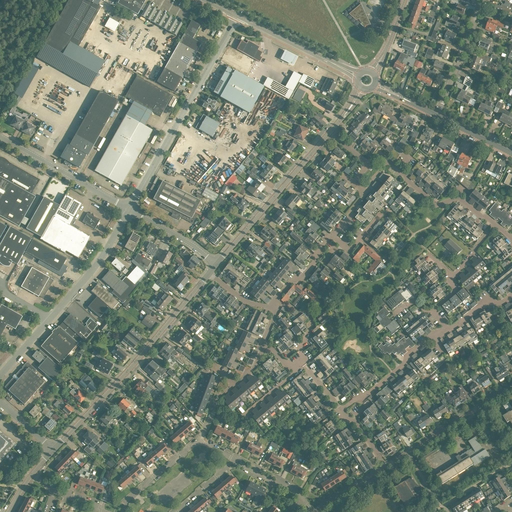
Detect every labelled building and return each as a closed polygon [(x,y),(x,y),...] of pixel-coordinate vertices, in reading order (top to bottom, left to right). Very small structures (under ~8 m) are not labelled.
[(79,47),(101,7),(98,5),(100,0),(68,0),(44,45),(63,56),(71,43),(79,47)] [(119,0),(117,3),(138,15),(140,10),(144,3),(145,0),(119,0)] [(182,25),(144,3),(140,10),(143,12),(141,16),(176,36),(182,25)] [(511,11),(511,7),(509,7),(504,5),(502,4),(501,7),(495,5),(495,6),(494,6),(494,7),(493,7),(493,8),(493,9),(493,10),(493,11),(498,13),(497,15),(496,14),(496,16),(500,18),(503,12),(509,14),(510,11),(511,11)] [(415,5),(413,11),(420,14),(422,8),(415,5)] [(456,11),(464,14),(464,13),(465,14),(466,11),(465,11),(466,8),(458,5),(456,5),(455,7),(457,8),(456,11)] [(363,8),(354,16),(357,20),(359,19),(361,24),(360,24),(364,28),(365,28),(364,27),(370,24),(370,25),(371,25),(362,6),(363,8)] [(413,11),(411,17),(418,20),(420,20),(424,22),(425,20),(421,18),(422,17),(419,16),(420,14),(413,11)] [(118,23),(121,18),(114,14),(112,17),(110,16),(109,18),(118,23)] [(447,21),(445,25),(450,28),(452,24),(459,27),(459,26),(460,26),(461,23),(460,23),(461,22),(460,21),(461,19),(452,16),(451,19),(449,22),(447,21)] [(411,17),(409,23),(411,24),(410,28),(414,29),(415,25),(416,26),(418,20),(411,17)] [(490,19),(488,23),(499,28),(500,28),(502,29),(504,24),(496,20),(495,21),(490,19)] [(157,82),(174,92),(201,44),(193,39),(200,26),(191,21),(157,82)] [(437,23),(437,22),(434,30),(437,32),(439,27),(441,28),(442,25),(440,24),(437,23)] [(499,28),(488,23),(486,29),(493,33),(494,30),(496,31),(496,30),(499,31),(500,28),(499,28)] [(367,30),(372,34),(375,37),(376,37),(375,33),(372,26),(371,27),(367,30)] [(445,28),(443,34),(455,39),(456,35),(448,31),(448,30),(445,28)] [(443,34),(440,41),(443,42),(443,40),(453,44),(453,42),(453,43),(455,39),(443,34)] [(482,38),(480,42),(485,44),(493,48),(495,44),(491,43),(491,42),(482,38)] [(402,49),(410,52),(408,55),(416,58),(417,54),(414,53),(417,45),(404,40),(402,46),(403,46),(402,49)] [(236,49),(259,62),(262,58),(260,57),(262,53),(258,50),(259,47),(248,41),(246,44),(241,41),(236,49)] [(485,44),(480,42),(479,47),(488,50),(488,49),(494,52),(495,49),(495,48),(493,48),(485,44)] [(440,47),(439,50),(449,54),(451,48),(442,45),(439,44),(438,46),(440,47)] [(297,57),(284,50),(280,59),(293,66),(297,57)] [(427,51),(426,54),(433,57),(434,54),(438,56),(446,59),(449,54),(439,50),(438,53),(432,51),(431,53),(427,51)] [(394,67),(398,70),(405,58),(407,59),(408,56),(401,53),(400,56),(397,61),(394,67)] [(475,56),(472,62),(481,66),(483,60),(490,63),(491,59),(481,54),(479,58),(475,56)] [(405,73),(407,70),(405,69),(406,66),(406,65),(408,62),(410,63),(409,66),(413,68),(416,60),(408,56),(407,59),(405,58),(398,70),(405,73)] [(434,63),(433,66),(442,70),(444,64),(436,61),(432,60),(431,62),(434,63)] [(481,66),(472,62),(470,68),(479,72),(480,68),(484,70),(485,67),(481,66)] [(278,72),(284,75),(288,66),(283,63),(278,72)] [(234,71),(227,68),(220,80),(227,84),(234,71)] [(151,75),(158,78),(160,72),(154,69),(151,75)] [(422,69),(417,79),(421,82),(424,75),(427,71),(422,69)] [(424,75),(421,82),(426,84),(430,75),(433,72),(435,73),(436,70),(434,69),(432,72),(430,70),(426,77),(424,75)] [(430,75),(426,84),(430,86),(433,80),(436,74),(440,75),(441,73),(436,70),(435,73),(433,72),(430,75)] [(227,84),(220,96),(220,97),(249,113),(264,87),(235,71),(234,71),(227,84)] [(303,74),(302,76),(298,83),(310,89),(315,80),(303,74)] [(264,84),(263,86),(289,100),(298,83),(302,76),(300,75),(292,91),(286,88),(284,89),(281,94),(264,84)] [(125,97),(134,102),(152,112),(160,117),(172,96),(137,76),(125,97)] [(326,93),(327,94),(327,93),(331,95),(337,83),(334,81),(333,80),(333,81),(330,79),(327,78),(320,90),(324,91),(324,92),(327,93),(326,93)] [(457,99),(463,102),(468,92),(467,92),(469,89),(470,87),(473,81),(472,81),(466,78),(464,84),(467,86),(465,91),(462,90),(457,99)] [(213,92),(220,96),(227,84),(220,80),(213,92)] [(463,102),(468,105),(471,99),(473,100),(475,96),(471,94),(471,93),(471,92),(471,91),(470,91),(470,90),(469,90),(469,89),(467,92),(468,92),(463,102)] [(65,163),(68,165),(69,163),(79,168),(86,155),(88,156),(118,102),(100,91),(69,145),(68,144),(60,157),(66,161),(65,163)] [(7,110),(13,113),(21,98),(16,95),(7,110)] [(205,97),(200,106),(206,109),(208,106),(214,109),(214,108),(216,109),(219,104),(212,99),(211,100),(205,97)] [(321,106),(331,112),(334,106),(325,100),(321,106)] [(478,110),(484,113),(490,102),(489,102),(486,101),(484,105),(481,104),(478,110)] [(152,112),(134,102),(95,171),(121,186),(152,131),(144,126),(152,112)] [(490,102),(484,113),(489,115),(490,116),(492,112),(491,112),(494,106),(491,105),(492,103),(489,102),(490,102)] [(377,112),(384,115),(388,106),(385,105),(384,106),(381,104),(377,112)] [(390,119),(394,111),(391,109),(391,108),(388,106),(384,115),(388,117),(388,118),(390,119)] [(499,109),(497,113),(502,116),(500,121),(505,123),(508,117),(510,113),(510,112),(502,108),(500,107),(499,108),(500,108),(499,109)] [(361,115),(359,117),(366,123),(371,118),(365,112),(362,116),(361,115)] [(203,132),(202,133),(204,135),(205,133),(212,137),(219,124),(203,115),(195,128),(203,132)] [(398,122),(405,125),(409,117),(406,115),(405,117),(402,115),(398,122)] [(23,129),(27,122),(29,119),(26,118),(24,120),(16,116),(13,120),(12,120),(10,123),(11,124),(11,125),(19,130),(20,128),(23,129)] [(309,124),(313,127),(315,124),(321,129),(325,124),(320,119),(318,117),(316,118),(314,121),(312,120),(309,124)] [(358,121),(355,124),(361,129),(366,123),(359,117),(356,120),(358,121)] [(412,127),(415,122),(411,120),(412,118),(409,117),(405,125),(409,127),(408,129),(412,131),(414,127),(412,127)] [(22,131),(30,136),(30,135),(32,135),(34,132),(32,131),(34,128),(32,127),(33,125),(27,122),(23,129),(22,131)] [(361,129),(355,124),(354,123),(352,125),(353,126),(350,129),(353,132),(351,134),(357,139),(359,136),(356,134),(361,129)] [(298,128),(296,131),(305,136),(306,135),(307,135),(308,134),(308,133),(307,131),(308,130),(299,126),(296,125),(295,127),(298,128)] [(423,141),(424,140),(430,129),(425,127),(423,131),(422,131),(422,133),(422,134),(419,139),(423,141)] [(430,129),(424,140),(428,142),(430,138),(431,138),(432,136),(432,135),(434,131),(430,129)] [(305,136),(296,131),(295,135),(289,132),(288,134),(294,137),(303,141),(303,140),(304,140),(305,139),(305,138),(305,137),(305,136)] [(412,137),(410,142),(413,144),(416,139),(419,133),(415,131),(412,137)] [(366,133),(358,142),(361,144),(360,145),(363,148),(362,149),(365,151),(367,148),(371,144),(373,141),(368,138),(367,139),(366,138),(368,135),(366,133)] [(380,144),(378,146),(379,147),(381,149),(382,147),(385,150),(386,149),(390,153),(394,149),(393,149),(394,149),(389,145),(390,144),(390,143),(391,142),(391,141),(387,138),(385,140),(384,139),(380,144)] [(436,143),(433,150),(436,151),(439,146),(444,149),(449,141),(443,138),(439,145),(436,143)] [(286,139),(281,147),(290,153),(293,148),(295,149),(297,146),(286,139)] [(371,144),(367,148),(373,153),(379,147),(378,146),(380,144),(375,139),(373,141),(371,144)] [(449,141),(444,149),(450,152),(447,157),(453,160),(457,154),(451,151),(454,144),(449,141)] [(422,151),(427,155),(431,148),(425,145),(422,151)] [(333,153),(331,155),(333,157),(337,160),(339,161),(341,158),(344,158),(346,155),(338,149),(339,149),(337,147),(335,149),(335,150),(333,153)] [(273,161),(280,166),(284,161),(285,162),(288,160),(279,153),(273,161)] [(457,163),(462,166),(467,155),(465,154),(464,154),(462,153),(457,163)] [(263,156),(261,154),(258,158),(260,159),(264,163),(265,162),(267,160),(263,156)] [(324,158),(323,160),(332,167),(334,165),(334,163),(336,161),(338,162),(339,161),(337,160),(333,157),(331,155),(329,157),(327,156),(324,159),(324,158)] [(467,155),(462,166),(467,168),(472,158),(470,157),(469,156),(467,155)] [(0,215),(19,226),(35,197),(31,194),(39,180),(0,157),(0,215)] [(197,173),(204,177),(211,163),(204,159),(197,173)] [(322,162),(319,165),(321,167),(320,169),(325,174),(328,170),(330,170),(332,167),(323,160),(321,162),(322,162)] [(419,162),(409,174),(411,175),(414,172),(416,174),(423,166),(421,164),(423,162),(421,160),(419,162)] [(352,170),(358,163),(355,161),(349,168),(352,170)] [(485,165),(482,171),(485,173),(485,172),(491,175),(492,172),(496,165),(490,162),(488,166),(485,165)] [(263,169),(265,170),(272,176),(276,171),(267,163),(263,169)] [(496,165),(492,172),(496,174),(494,177),(496,178),(496,179),(499,180),(503,174),(500,172),(502,168),(496,165)] [(418,176),(416,179),(417,180),(427,169),(423,166),(416,174),(418,176)] [(447,172),(456,179),(458,174),(459,172),(460,170),(458,170),(451,166),(449,168),(447,172)] [(427,169),(417,180),(420,182),(422,179),(424,181),(431,172),(427,169)] [(221,190),(229,173),(223,170),(215,188),(221,190)] [(258,174),(267,181),(272,176),(265,170),(262,173),(260,171),(258,174)] [(311,175),(318,181),(323,176),(315,170),(311,175)] [(254,181),(251,185),(260,193),(264,187),(255,180),(257,177),(252,172),(248,177),(254,181)] [(427,183),(424,186),(426,187),(435,176),(431,172),(424,181),(427,183)] [(456,179),(461,184),(465,178),(458,174),(456,179)] [(386,177),(384,179),(394,187),(396,188),(400,183),(398,181),(397,182),(390,176),(388,179),(386,177)] [(426,187),(424,189),(426,191),(427,189),(428,189),(430,186),(433,188),(439,179),(435,176),(426,187)] [(472,182),(465,178),(461,184),(467,189),(472,182)] [(384,179),(383,181),(385,183),(383,185),(390,191),(394,187),(384,179)] [(435,190),(432,193),(434,194),(444,183),(439,179),(433,188),(435,190)] [(172,213),(171,216),(179,220),(180,217),(193,224),(197,214),(195,213),(201,201),(162,181),(153,199),(161,203),(159,206),(172,213)] [(303,184),(303,185),(316,197),(318,194),(316,193),(318,190),(314,187),(313,188),(310,186),(312,184),(308,181),(307,183),(305,182),(304,182),(303,184)] [(329,190),(333,193),(343,182),(341,181),(338,184),(336,182),(329,190)] [(333,193),(337,197),(344,189),(342,187),(345,184),(343,182),(333,193)] [(444,183),(434,194),(436,196),(439,193),(441,195),(443,193),(446,195),(450,190),(447,188),(448,187),(444,183)] [(260,193),(251,185),(247,189),(242,185),(237,192),(243,195),(247,190),(256,198),(260,193)] [(301,189),(300,191),(303,194),(305,192),(307,194),(307,193),(316,201),(318,199),(316,197),(303,185),(302,185),(301,185),(300,186),(300,187),(300,188),(301,189)] [(379,185),(377,187),(387,195),(389,197),(392,193),(390,191),(383,185),(381,187),(379,185)] [(377,187),(376,189),(378,191),(376,194),(383,199),(387,195),(377,187)] [(337,197),(342,200),(351,189),(349,188),(347,191),(344,189),(337,197)] [(351,189),(342,200),(346,204),(348,206),(352,202),(350,200),(353,196),(350,194),(353,191),(351,189)] [(469,202),(471,204),(479,194),(475,190),(470,197),(472,199),(469,202)] [(401,202),(409,193),(406,191),(405,193),(403,192),(400,195),(398,197),(395,201),(399,205),(401,202)] [(248,205),(248,204),(249,203),(245,199),(244,201),(242,199),(242,200),(238,196),(237,196),(234,193),(232,196),(235,199),(237,201),(245,208),(248,205)] [(401,202),(405,206),(411,199),(409,197),(411,195),(409,193),(401,202)] [(293,194),(289,199),(295,205),(300,200),(303,203),(305,200),(299,195),(297,198),(293,194)] [(370,194),(365,199),(368,202),(366,205),(373,211),(376,208),(379,210),(383,205),(380,203),(381,202),(373,195),(373,196),(370,194)] [(475,202),(477,203),(483,197),(479,194),(471,204),(472,205),(475,202)] [(41,237),(40,239),(65,253),(66,251),(78,258),(90,237),(78,230),(70,225),(74,218),(76,215),(82,204),(66,195),(59,206),(41,237)] [(235,199),(232,196),(229,199),(232,202),(236,206),(242,212),(245,208),(237,201),(235,199)] [(41,237),(59,206),(44,197),(26,229),(41,237)] [(476,209),(478,210),(487,200),(483,197),(477,203),(479,205),(476,209)] [(216,202),(224,206),(226,202),(218,198),(216,202)] [(411,199),(405,206),(409,209),(417,200),(415,198),(413,200),(411,199)] [(287,210),(288,211),(292,215),(295,212),(291,209),(295,205),(289,199),(284,204),(289,208),(287,210)] [(487,200),(478,210),(480,212),(483,208),(485,210),(491,203),(487,200)] [(496,203),(489,211),(491,213),(489,215),(493,218),(499,210),(497,208),(499,206),(496,203)] [(457,204),(448,215),(452,219),(458,211),(456,209),(459,206),(457,204)] [(358,213),(355,218),(360,222),(361,221),(363,223),(366,220),(369,222),(374,217),(371,214),(373,211),(366,205),(363,208),(360,206),(356,211),(358,213)] [(330,210),(328,212),(339,221),(341,219),(339,217),(342,214),(334,208),(332,211),(330,210)] [(499,210),(493,218),(496,220),(498,218),(500,220),(507,212),(506,212),(508,210),(505,208),(504,210),(504,209),(501,212),(499,210)] [(280,209),(276,214),(283,220),(287,215),(291,219),(294,216),(292,215),(288,211),(286,214),(280,209)] [(458,211),(452,219),(456,222),(465,211),(463,209),(461,213),(458,211)] [(507,212),(500,220),(503,222),(501,224),(504,227),(506,225),(510,219),(508,217),(510,215),(509,214),(510,212),(509,210),(507,212)] [(465,211),(456,222),(460,226),(467,218),(465,216),(467,213),(465,211)] [(327,216),(325,219),(332,225),(335,222),(336,224),(339,221),(328,212),(326,215),(327,216)] [(82,222),(95,229),(100,220),(93,216),(92,214),(91,215),(87,213),(82,222)] [(283,220),(276,214),(271,219),(277,224),(275,226),(276,226),(278,228),(282,231),(283,229),(279,225),(283,220)] [(199,225),(204,229),(212,219),(207,216),(199,225)] [(467,218),(460,226),(463,228),(461,229),(463,231),(464,229),(474,218),(472,216),(469,220),(467,218)] [(219,226),(216,229),(222,234),(226,229),(229,231),(234,226),(227,220),(226,221),(224,218),(222,220),(223,220),(218,225),(219,226)] [(383,220),(382,222),(385,224),(383,227),(391,233),(395,229),(396,227),(398,228),(400,225),(396,222),(394,225),(385,218),(383,220)] [(474,218),(464,229),(468,233),(475,225),(473,223),(476,220),(474,218)] [(332,225),(325,219),(322,222),(321,221),(319,224),(329,232),(331,230),(330,229),(332,225)] [(305,230),(302,233),(308,237),(304,241),(308,244),(310,246),(313,242),(316,239),(317,240),(320,237),(318,236),(315,233),(319,227),(317,225),(316,225),(314,223),(314,222),(311,220),(307,225),(310,227),(308,230),(306,231),(305,230)] [(475,225),(468,233),(473,236),(482,225),(480,223),(477,227),(475,225)] [(376,225),(374,226),(376,228),(388,238),(390,239),(393,235),(391,233),(383,227),(381,229),(378,226),(376,225)] [(482,225),(473,236),(477,240),(484,232),(481,230),(484,226),(482,225)] [(374,226),(373,228),(375,230),(378,233),(376,235),(384,242),(386,243),(388,242),(388,240),(386,239),(388,238),(376,228),(374,226)] [(32,239),(10,227),(0,244),(0,255),(0,256),(0,261),(1,262),(0,264),(1,265),(2,265),(4,266),(5,267),(6,265),(9,267),(12,262),(17,265),(32,239)] [(271,237),(273,238),(277,242),(279,239),(275,236),(277,234),(271,230),(270,231),(265,227),(264,228),(263,229),(263,230),(271,237)] [(222,234),(216,229),(214,232),(214,231),(209,237),(209,236),(207,238),(210,240),(210,241),(216,246),(221,241),(219,239),(220,237),(222,234)] [(267,242),(271,237),(263,230),(262,231),(261,231),(260,232),(261,233),(260,233),(262,235),(261,237),(267,242)] [(294,232),(291,236),(301,245),(302,243),(303,243),(300,240),(302,238),(294,232)] [(124,248),(134,253),(138,246),(136,245),(141,237),(133,233),(124,248)] [(371,235),(370,237),(381,246),(384,242),(376,235),(374,237),(371,235)] [(491,242),(489,244),(492,247),(494,249),(504,240),(503,238),(501,239),(498,236),(495,239),(491,242)] [(370,237),(368,238),(371,241),(369,243),(377,250),(381,246),(370,237)] [(37,263),(62,277),(64,273),(65,273),(66,273),(66,272),(66,271),(66,270),(68,267),(63,264),(66,258),(33,239),(25,252),(24,255),(32,260),(34,257),(39,260),(37,263)] [(444,246),(456,256),(461,250),(450,240),(444,246)] [(504,240),(494,249),(499,254),(500,253),(508,247),(505,244),(507,243),(504,240)] [(157,250),(155,249),(157,246),(150,242),(144,253),(147,255),(148,253),(153,256),(157,250)] [(264,244),(272,251),(274,248),(270,245),(266,242),(264,244)] [(262,250),(258,247),(257,248),(252,243),(249,246),(262,257),(265,254),(261,251),(262,250)] [(295,249),(293,252),(298,256),(293,261),(296,264),(299,266),(304,261),(306,258),(308,259),(310,256),(309,255),(305,252),(309,248),(305,245),(305,244),(303,243),(302,243),(301,245),(298,249),(297,250),(295,249)] [(265,251),(272,256),(274,253),(268,248),(265,245),(262,248),(265,251)] [(354,257),(352,259),(355,261),(358,263),(360,260),(358,258),(364,251),(370,256),(373,251),(367,246),(366,247),(364,245),(361,248),(360,248),(353,256),(354,257)] [(180,250),(182,252),(184,254),(187,256),(197,265),(200,262),(193,256),(192,256),(189,254),(184,250),(186,248),(183,246),(180,250)] [(255,258),(256,257),(259,259),(259,260),(262,263),(258,268),(260,270),(267,262),(262,257),(249,246),(246,250),(248,252),(247,253),(249,255),(248,255),(251,258),(253,256),(255,258)] [(508,247),(500,253),(503,256),(501,258),(503,260),(511,253),(511,249),(510,250),(508,247)] [(159,260),(166,265),(166,264),(167,261),(168,261),(172,254),(165,251),(161,257),(159,260)] [(375,261),(367,271),(370,273),(370,276),(373,276),(376,275),(375,274),(377,271),(378,272),(384,265),(381,262),(380,262),(381,260),(379,258),(380,257),(373,251),(370,256),(375,261)] [(184,254),(182,252),(180,254),(182,256),(185,259),(188,262),(190,265),(189,266),(192,269),(194,268),(197,265),(187,256),(184,254)] [(330,261),(327,265),(328,267),(329,267),(332,270),(336,266),(341,270),(343,268),(342,266),(343,264),(349,258),(346,255),(343,253),(339,258),(335,255),(333,254),(331,257),(333,258),(331,260),(330,261)] [(420,256),(411,264),(412,264),(413,263),(415,266),(414,267),(416,269),(426,261),(424,258),(423,259),(420,256)] [(142,267),(149,271),(153,265),(150,263),(151,262),(143,257),(139,264),(142,267)] [(178,263),(181,265),(183,262),(177,257),(174,260),(178,263)] [(475,257),(473,258),(482,268),(486,265),(480,258),(478,260),(475,257)] [(285,258),(282,262),(294,271),(295,270),(292,267),(293,265),(285,258)] [(472,265),(475,269),(475,268),(478,272),(482,268),(473,258),(471,260),(474,263),(472,265)] [(111,264),(122,273),(126,268),(116,259),(113,261),(111,263),(112,263),(111,264)] [(426,261),(416,269),(418,272),(419,271),(422,274),(429,267),(427,264),(428,263),(426,261)] [(282,262),(279,266),(287,272),(289,270),(292,273),(294,271),(282,262)] [(190,273),(181,265),(178,263),(177,265),(179,267),(177,270),(179,272),(177,274),(180,277),(178,280),(184,285),(189,280),(190,278),(188,276),(190,273)] [(224,278),(234,265),(233,266),(229,263),(222,272),(223,272),(225,273),(222,277),(224,278)] [(230,279),(237,269),(238,268),(236,267),(235,268),(233,267),(234,265),(224,278),(226,280),(229,276),(231,278),(230,279)] [(279,266),(276,270),(287,279),(289,277),(285,274),(287,272),(279,266)] [(127,278),(134,284),(144,273),(137,267),(127,278)] [(313,274),(308,280),(311,282),(314,284),(319,279),(324,283),(326,285),(328,283),(326,281),(325,279),(326,277),(329,274),(331,272),(329,270),(325,267),(322,271),(317,267),(314,270),(316,271),(313,274)] [(429,267),(422,274),(425,277),(423,278),(425,280),(436,272),(434,269),(432,270),(429,267)] [(470,267),(468,268),(477,278),(481,275),(478,272),(475,268),(475,269),(473,270),(470,267)] [(21,287),(38,297),(39,296),(43,299),(53,281),(49,278),(32,268),(21,287)] [(469,273),(468,275),(473,281),(477,278),(468,268),(467,270),(469,273)] [(233,285),(243,271),(241,273),(237,269),(230,279),(231,278),(233,280),(231,283),(233,285)] [(114,290),(112,293),(123,303),(137,287),(126,277),(122,281),(109,270),(102,279),(114,290)] [(276,270),(273,273),(281,280),(282,278),(286,281),(287,279),(276,270)] [(239,285),(246,276),(242,273),(243,271),(233,285),(235,286),(237,283),(239,284),(239,285)] [(331,272),(329,274),(341,284),(347,277),(344,275),(342,278),(335,272),(334,274),(331,272)] [(425,281),(424,282),(425,284),(429,282),(431,285),(430,286),(439,279),(436,275),(438,274),(436,272),(425,280),(425,281)] [(511,278),(506,272),(502,275),(511,286),(511,285),(511,283),(511,282),(511,280),(511,278)] [(273,273),(270,277),(281,287),(282,285),(279,282),(281,280),(273,273)] [(463,273),(461,274),(469,285),(473,281),(468,275),(466,276),(463,273)] [(469,285),(461,274),(459,276),(462,279),(460,281),(465,288),(469,285)] [(502,275),(498,279),(504,287),(507,285),(509,288),(511,286),(502,275)] [(250,279),(246,276),(239,285),(240,285),(242,286),(239,290),(241,291),(252,278),(251,278),(250,279)] [(270,277),(266,281),(271,285),(274,288),(276,286),(279,289),(281,287),(270,277)] [(263,278),(260,282),(271,291),(273,290),(269,287),(271,285),(266,281),(263,278)] [(498,279),(494,282),(503,293),(505,292),(502,289),(504,287),(498,279)] [(169,289),(166,287),(158,280),(155,284),(166,293),(169,289)] [(184,285),(178,280),(173,285),(180,291),(184,285)] [(260,282),(256,286),(264,292),(266,290),(269,293),(271,291),(260,282)] [(503,293),(494,282),(490,285),(496,294),(498,292),(501,295),(503,293)] [(90,291),(97,297),(88,307),(100,318),(109,307),(112,310),(119,303),(98,284),(95,287),(94,287),(90,291)] [(295,290),(300,295),(304,290),(297,285),(296,286),(294,284),(292,287),(291,287),(284,295),(285,295),(281,300),(284,303),(285,301),(286,302),(289,299),(288,298),(295,290)] [(429,294),(431,297),(442,288),(440,285),(438,287),(436,284),(428,290),(431,293),(429,294)] [(211,297),(214,299),(222,288),(219,286),(218,287),(215,285),(208,294),(209,293),(212,295),(211,297)] [(256,286),(253,289),(265,299),(266,297),(263,294),(264,292),(256,286)] [(221,302),(227,294),(223,291),(224,290),(222,288),(214,299),(216,301),(218,299),(221,301),(219,303),(220,303),(221,302)] [(304,290),(300,295),(292,304),(296,307),(296,306),(298,306),(299,304),(299,303),(306,294),(312,299),(304,308),(305,309),(308,309),(311,307),(313,305),(316,308),(321,302),(317,299),(317,298),(316,297),(316,296),(307,288),(306,289),(306,288),(304,290)] [(442,288),(431,297),(433,299),(435,298),(438,301),(445,295),(443,292),(444,290),(442,288)] [(463,288),(460,292),(466,299),(470,296),(463,288)] [(265,299),(253,289),(250,293),(258,300),(260,298),(263,301),(265,299)] [(402,289),(399,291),(400,294),(405,299),(406,301),(407,302),(413,296),(407,289),(404,291),(402,289)] [(172,299),(165,293),(163,296),(157,291),(154,294),(156,296),(167,305),(172,299)] [(399,291),(392,297),(399,304),(405,299),(400,294),(399,291)] [(460,292),(456,295),(462,302),(466,299),(460,292)] [(223,305),(225,307),(234,297),(231,294),(230,296),(227,294),(221,302),(224,304),(223,305)] [(456,295),(452,298),(459,305),(462,302),(456,295)] [(167,305),(156,296),(154,299),(158,302),(155,305),(162,310),(167,305)] [(232,310),(238,302),(235,300),(236,298),(234,297),(225,307),(228,309),(231,312),(232,310)] [(387,301),(386,302),(392,309),(399,304),(392,297),(387,301)] [(452,298),(449,300),(455,308),(459,305),(452,298)] [(141,305),(151,310),(154,307),(146,300),(144,302),(142,305),(141,305)] [(449,300),(445,304),(452,311),(455,308),(449,300)] [(237,316),(245,305),(242,303),(241,305),(238,302),(232,310),(231,312),(234,314),(237,316)] [(22,316),(1,305),(0,303),(0,336),(7,325),(15,329),(22,316)] [(202,303),(199,307),(215,321),(219,317),(214,313),(211,317),(209,315),(210,313),(210,312),(208,310),(208,309),(202,304),(202,303)] [(445,304),(441,307),(442,308),(444,310),(448,314),(452,311),(445,304)] [(141,310),(149,315),(151,312),(144,306),(141,310)] [(215,321),(199,307),(195,312),(196,312),(196,311),(207,320),(204,323),(210,327),(212,329),(217,323),(215,321)] [(384,307),(377,313),(382,320),(387,316),(390,313),(384,307)] [(506,308),(503,309),(511,322),(511,321),(511,313),(510,310),(508,312),(506,308)] [(254,310),(252,315),(261,319),(262,317),(266,318),(267,316),(252,309),(254,310)] [(484,310),(481,311),(489,323),(491,321),(490,320),(494,318),(496,321),(499,319),(495,313),(492,315),(489,309),(485,311),(484,310)] [(323,311),(313,320),(314,322),(318,319),(319,321),(326,315),(323,311)] [(480,315),(476,317),(481,325),(485,323),(486,325),(489,323),(481,311),(479,313),(480,315)] [(279,346),(277,348),(279,351),(279,352),(281,354),(287,349),(290,347),(291,348),(294,346),(293,344),(290,340),(295,336),(303,330),(304,331),(305,330),(307,329),(303,324),(308,319),(307,317),(306,316),(303,313),(296,319),(295,320),(293,319),(290,321),(295,326),(291,330),(289,331),(287,333),(285,330),(282,335),(283,336),(282,337),(280,336),(279,337),(278,338),(280,341),(277,344),(279,346)] [(70,314),(61,324),(80,341),(82,343),(97,325),(90,318),(85,323),(87,325),(85,327),(70,314)] [(424,314),(417,319),(424,328),(426,326),(429,329),(433,325),(424,314)] [(141,322),(150,329),(155,322),(147,315),(141,322)] [(252,315),(249,319),(263,326),(264,324),(260,322),(261,319),(252,315)] [(321,323),(318,326),(319,328),(330,319),(326,315),(319,321),(321,323)] [(376,327),(374,329),(377,333),(384,328),(384,329),(387,327),(386,327),(392,322),(387,316),(382,320),(379,322),(381,325),(378,328),(376,327)] [(283,319),(279,322),(285,330),(287,333),(289,331),(287,328),(289,327),(287,324),(284,321),(287,319),(285,317),(283,319)] [(481,325),(476,317),(473,319),(472,317),(469,319),(476,331),(479,329),(478,327),(481,325)] [(192,318),(189,322),(198,330),(200,331),(203,328),(201,326),(201,325),(192,318)] [(263,326),(249,319),(248,319),(247,318),(247,319),(248,319),(246,324),(247,324),(257,329),(256,329),(258,326),(261,328),(263,326)] [(417,319),(413,323),(423,334),(425,333),(422,330),(424,328),(417,319)] [(392,322),(386,327),(387,327),(391,333),(390,334),(392,335),(398,330),(396,329),(399,326),(394,320),(392,322)] [(198,330),(189,322),(185,326),(194,334),(198,330)] [(104,332),(108,327),(104,323),(99,328),(104,332)] [(413,323),(409,326),(416,335),(418,333),(421,336),(423,334),(413,323)] [(80,341),(61,324),(59,327),(58,326),(41,347),(60,364),(80,341)] [(257,329),(247,324),(245,329),(243,328),(258,336),(259,333),(255,332),(256,329),(257,329)] [(311,339),(310,339),(313,342),(314,341),(317,344),(321,349),(324,347),(327,344),(322,339),(328,335),(326,332),(324,333),(321,330),(319,328),(318,326),(318,325),(315,327),(316,328),(312,331),(316,335),(311,339)] [(409,326),(405,330),(414,341),(416,343),(418,341),(416,340),(414,336),(416,335),(409,326)] [(134,327),(127,335),(137,343),(141,338),(137,335),(137,334),(139,332),(134,327)] [(467,327),(465,328),(472,340),(473,342),(478,339),(477,338),(471,329),(469,330),(467,327)] [(465,333),(462,334),(467,343),(468,345),(473,342),(472,340),(465,328),(462,329),(465,333)] [(182,330),(178,335),(187,342),(191,338),(182,330)] [(251,335),(244,331),(241,336),(253,341),(254,339),(250,337),(251,335)] [(457,332),(455,333),(463,346),(467,343),(462,334),(460,336),(457,332)] [(455,338),(453,340),(458,349),(463,346),(455,333),(453,335),(455,338)] [(137,343),(127,335),(121,343),(126,347),(128,345),(129,345),(133,348),(137,343)] [(187,342),(178,335),(175,339),(184,347),(187,342)] [(253,341),(241,336),(239,340),(247,344),(248,342),(252,344),(253,341)] [(402,336),(400,338),(401,339),(401,340),(407,348),(409,346),(412,348),(415,345),(408,337),(406,339),(404,337),(402,336)] [(398,338),(396,340),(398,342),(397,342),(399,345),(397,347),(402,352),(404,355),(407,352),(405,350),(407,348),(401,340),(400,340),(398,338)] [(448,338),(446,339),(454,352),(458,349),(453,340),(450,341),(448,338)] [(446,344),(443,345),(447,352),(449,354),(454,352),(446,339),(444,340),(446,344)] [(247,344),(239,340),(237,345),(249,350),(250,348),(246,346),(247,344)] [(388,346),(392,352),(394,355),(397,353),(398,355),(402,352),(397,347),(395,344),(395,343),(392,345),(391,344),(389,346),(388,346)] [(173,356),(176,352),(173,350),(174,349),(169,344),(168,345),(167,344),(162,348),(174,358),(176,360),(182,366),(183,364),(173,356)] [(381,344),(378,346),(381,350),(380,351),(382,354),(383,353),(385,354),(387,352),(389,355),(392,352),(388,346),(386,344),(383,346),(381,344)] [(116,351),(113,355),(121,362),(127,356),(122,351),(124,349),(116,345),(116,346),(113,349),(116,351)] [(237,345),(235,349),(239,351),(243,353),(244,350),(248,352),(249,350),(237,345)] [(429,351),(426,353),(433,361),(437,358),(428,346),(426,348),(429,351)] [(238,353),(239,351),(235,349),(231,347),(229,351),(241,357),(243,358),(244,356),(238,353)] [(174,358),(162,348),(158,353),(165,359),(167,361),(169,363),(172,361),(174,362),(176,360),(174,358)] [(47,358),(48,357),(40,350),(38,352),(37,351),(32,357),(39,363),(42,360),(44,362),(38,368),(53,381),(62,370),(47,358)] [(241,357),(229,351),(226,356),(234,360),(235,357),(242,360),(243,358),(241,357)] [(183,354),(202,368),(203,367),(184,352),(183,354)] [(421,352),(419,353),(429,365),(433,361),(426,353),(424,355),(421,352)] [(315,361),(317,364),(325,357),(322,353),(310,362),(312,364),(315,361)] [(420,358),(418,360),(424,368),(429,365),(419,353),(418,355),(420,358)] [(99,357),(103,360),(100,364),(111,370),(112,368),(113,369),(115,366),(106,361),(107,358),(101,354),(99,357)] [(505,359),(510,367),(511,365),(511,359),(510,361),(508,357),(507,357),(505,354),(503,355),(505,359)] [(233,362),(234,360),(226,356),(224,360),(236,366),(237,367),(238,365),(237,364),(233,362)] [(316,369),(317,371),(329,361),(325,357),(317,364),(319,366),(316,369)] [(267,370),(277,362),(275,359),(274,361),(271,358),(261,366),(264,369),(265,368),(267,370)] [(324,372),(332,365),(335,363),(331,359),(329,361),(317,371),(319,372),(322,370),(324,372)] [(424,368),(418,360),(416,362),(413,359),(411,360),(412,361),(409,364),(415,370),(418,368),(421,371),(424,368)] [(502,369),(500,371),(499,371),(504,378),(509,375),(506,369),(507,368),(507,369),(510,367),(505,359),(502,361),(505,364),(501,367),(502,369)] [(160,365),(159,366),(152,360),(148,365),(160,375),(161,376),(166,371),(160,365)] [(236,366),(224,360),(222,365),(230,369),(231,366),(235,368),(236,366)] [(367,370),(370,366),(366,361),(362,364),(367,370)] [(13,378),(5,387),(8,390),(8,391),(24,405),(44,382),(34,373),(36,370),(27,362),(15,375),(14,375),(12,377),(13,378)] [(270,372),(273,375),(280,369),(278,366),(279,364),(277,362),(267,370),(269,373),(270,372)] [(445,363),(439,369),(442,373),(445,371),(445,372),(450,368),(449,367),(445,363)] [(110,372),(111,370),(100,364),(98,369),(110,375),(111,373),(110,372)] [(160,375),(148,365),(144,370),(151,376),(150,376),(155,380),(160,375)] [(332,365),(324,372),(326,374),(323,377),(324,379),(336,370),(332,365)] [(487,367),(484,370),(490,378),(492,380),(495,378),(493,375),(487,367)] [(499,371),(500,371),(498,368),(493,371),(495,374),(499,381),(504,378),(499,371)] [(283,372),(280,369),(273,375),(271,376),(272,376),(273,375),(275,378),(274,379),(276,382),(287,373),(285,371),(283,372)] [(345,369),(341,372),(343,374),(345,378),(347,380),(349,378),(351,381),(353,379),(345,369)] [(408,369),(406,371),(415,382),(419,378),(413,370),(410,372),(408,369)] [(353,379),(351,381),(353,383),(356,386),(360,383),(364,387),(365,388),(368,386),(367,384),(369,382),(375,377),(373,374),(372,374),(370,371),(368,373),(366,372),(365,372),(362,373),(360,371),(358,373),(359,375),(357,376),(353,379)] [(407,375),(404,377),(411,385),(415,382),(406,371),(404,372),(407,375)] [(291,382),(294,386),(302,380),(301,377),(304,375),(302,373),(289,383),(289,384),(291,382)] [(184,377),(181,380),(188,385),(190,382),(188,381),(191,378),(186,374),(184,377)] [(216,377),(207,374),(205,379),(214,383),(216,377)] [(473,380),(467,384),(469,387),(474,394),(480,390),(475,383),(474,381),(476,380),(473,374),(470,375),(473,380)] [(250,375),(248,376),(258,388),(262,385),(255,377),(253,379),(250,375)] [(249,382),(247,383),(254,391),(258,388),(248,376),(246,378),(249,382)] [(399,376),(397,377),(407,389),(411,385),(404,377),(402,379),(399,376)] [(480,380),(485,387),(491,383),(486,376),(480,380)] [(98,387),(91,381),(92,381),(88,377),(85,380),(83,382),(81,380),(78,383),(84,389),(87,386),(93,392),(98,387)] [(398,382),(396,384),(403,392),(407,389),(397,377),(396,379),(398,382)] [(214,383),(205,379),(202,384),(212,388),(214,383)] [(294,386),(298,390),(309,381),(308,379),(304,382),(302,380),(294,386)] [(141,380),(136,385),(148,395),(148,394),(151,397),(153,394),(150,392),(149,393),(147,391),(150,387),(148,385),(148,386),(141,380)] [(332,391),(331,391),(334,394),(333,394),(336,397),(342,392),(346,398),(349,395),(348,394),(350,391),(355,388),(353,385),(353,386),(350,382),(346,385),(341,380),(339,383),(337,384),(338,385),(332,391)] [(243,381),(241,383),(250,394),(254,391),(247,383),(245,385),(243,381)] [(298,390),(301,395),(309,388),(308,386),(311,383),(309,381),(298,390)] [(242,388),(240,390),(246,397),(250,394),(241,383),(239,384),(242,388)] [(391,383),(389,384),(399,396),(403,392),(396,384),(394,386),(391,383)] [(212,388),(202,384),(200,390),(210,393),(212,388)] [(70,388),(67,385),(63,389),(62,389),(60,390),(61,391),(64,394),(67,391),(69,393),(80,403),(81,403),(83,401),(82,401),(83,400),(81,397),(80,398),(72,390),(70,388)] [(148,395),(136,385),(132,390),(139,396),(142,392),(150,399),(152,398),(151,397),(148,394),(148,395)] [(377,392),(374,394),(379,399),(375,403),(378,406),(380,409),(382,407),(385,404),(387,402),(388,404),(391,401),(387,396),(392,391),(389,389),(390,388),(387,386),(382,391),(379,393),(377,392)] [(458,392),(455,394),(461,404),(467,400),(464,396),(467,394),(461,386),(457,389),(458,392)] [(309,388),(301,395),(305,399),(316,389),(315,387),(311,390),(309,388)] [(74,388),(72,390),(80,398),(81,397),(83,400),(86,397),(79,390),(78,391),(74,388)] [(235,388),(233,389),(242,401),(246,397),(240,390),(238,391),(235,388)] [(234,394),(232,396),(239,404),(242,401),(233,389),(231,391),(234,394)] [(278,389),(276,391),(286,402),(289,399),(283,391),(281,393),(278,389)] [(210,393),(200,390),(198,395),(208,399),(210,393)] [(277,396),(275,398),(282,405),(286,402),(276,391),(274,392),(277,396)] [(461,404),(455,394),(452,396),(450,393),(445,396),(450,405),(453,403),(456,407),(461,404)] [(227,394),(225,395),(235,407),(239,404),(232,396),(230,397),(227,394)] [(208,399),(198,395),(196,401),(206,404),(208,399)] [(235,407),(225,395),(224,397),(226,401),(224,402),(231,410),(235,407)] [(303,410),(305,408),(313,402),(311,399),(314,397),(313,395),(299,406),(303,410)] [(270,396),(269,397),(278,409),(282,405),(275,398),(273,399),(270,396)] [(156,401),(162,406),(166,402),(159,397),(156,401)] [(270,402),(268,404),(274,412),(278,409),(269,397),(267,399),(270,402)] [(124,399),(121,402),(135,415),(136,413),(133,410),(134,409),(134,408),(136,405),(129,399),(128,400),(126,398),(125,400),(124,399)] [(63,410),(61,411),(64,413),(65,412),(68,415),(69,414),(70,414),(71,413),(71,412),(73,410),(67,404),(66,406),(63,403),(62,404),(58,401),(54,405),(57,408),(59,406),(63,410)] [(206,404),(196,401),(194,406),(204,410),(206,404)] [(305,408),(308,412),(320,403),(318,401),(315,404),(313,402),(305,408)] [(444,405),(438,408),(443,415),(448,412),(446,409),(448,407),(443,401),(442,402),(444,405)] [(508,412),(511,409),(511,407),(508,401),(503,405),(508,412)] [(135,415),(121,402),(117,406),(119,407),(117,408),(120,411),(121,409),(128,415),(130,414),(133,417),(135,415)] [(263,402),(261,404),(270,415),(274,412),(268,404),(266,406),(263,402)] [(308,412),(312,417),(320,410),(318,408),(321,405),(320,403),(308,412)] [(262,409),(260,410),(267,418),(270,415),(261,404),(259,405),(262,409)] [(367,417),(361,422),(364,424),(367,427),(373,421),(375,419),(376,421),(379,419),(374,413),(378,410),(375,406),(376,406),(374,404),(373,404),(369,408),(368,409),(366,411),(365,409),(362,412),(363,413),(367,417)] [(29,413),(34,418),(41,410),(36,405),(29,413)] [(54,411),(51,408),(47,405),(46,407),(50,410),(53,413),(54,411)] [(511,405),(511,406),(511,409),(502,415),(507,423),(510,422),(511,425),(511,405)] [(204,410),(194,406),(192,412),(197,413),(196,415),(201,417),(204,410)] [(438,408),(436,406),(434,407),(436,409),(433,412),(437,419),(443,415),(438,408)] [(382,407),(380,409),(382,411),(380,413),(387,420),(391,417),(382,407)] [(255,408),(253,410),(263,421),(267,418),(260,410),(258,412),(255,408)] [(53,413),(50,410),(45,415),(49,418),(53,413)] [(150,413),(156,419),(159,415),(153,410),(150,413)] [(263,421),(253,410),(251,411),(254,415),(252,417),(259,424),(263,421)] [(320,410),(312,417),(309,419),(314,424),(316,422),(317,423),(321,420),(323,420),(329,415),(325,410),(322,412),(320,410)] [(153,417),(148,412),(146,415),(147,415),(145,417),(148,420),(147,421),(150,423),(154,420),(152,418),(153,417)] [(105,413),(102,416),(116,429),(118,428),(115,425),(116,423),(112,419),(114,418),(110,415),(109,416),(105,413)] [(428,415),(423,418),(422,418),(427,426),(433,422),(428,415)] [(116,429),(102,416),(99,420),(103,423),(100,425),(104,428),(106,426),(110,430),(112,428),(115,431),(114,432),(117,435),(120,433),(116,429)] [(422,418),(423,418),(421,416),(419,417),(420,420),(417,422),(422,429),(427,426),(422,418)] [(188,419),(182,424),(184,426),(189,432),(194,428),(191,425),(193,423),(189,418),(188,419)] [(321,428),(323,431),(333,422),(331,420),(330,421),(327,418),(320,424),(322,427),(321,428)] [(47,430),(49,432),(50,431),(56,424),(51,419),(44,427),(47,429),(47,430)] [(333,422),(323,431),(325,433),(327,432),(329,435),(337,429),(334,426),(336,425),(333,422)] [(124,426),(130,431),(133,428),(127,423),(124,426)] [(223,429),(215,425),(214,428),(216,429),(214,433),(219,436),(223,429)] [(400,425),(395,428),(399,434),(402,433),(403,432),(408,438),(413,434),(408,427),(403,430),(400,425)] [(184,426),(179,430),(184,436),(189,432),(184,426)] [(225,439),(228,432),(225,431),(226,429),(226,428),(224,427),(223,429),(219,436),(225,439)] [(334,436),(337,441),(346,435),(344,433),(348,431),(347,429),(334,436)] [(175,430),(173,432),(175,434),(179,440),(184,436),(179,430),(177,432),(175,430)] [(12,446),(14,444),(8,437),(7,438),(0,431),(0,461),(3,458),(2,457),(12,446)] [(88,431),(85,435),(99,448),(99,447),(103,451),(104,451),(109,446),(104,442),(101,446),(98,443),(99,441),(97,439),(98,439),(98,438),(98,437),(94,434),(94,433),(93,434),(92,434),(88,431)] [(385,431),(373,438),(375,441),(377,440),(379,443),(387,438),(389,437),(386,434),(385,431)] [(234,435),(228,432),(225,439),(230,441),(234,435)] [(240,442),(241,439),(237,436),(237,435),(235,433),(234,435),(230,441),(236,444),(238,441),(240,442)] [(175,434),(168,440),(170,442),(172,441),(175,444),(179,440),(175,434)] [(85,435),(82,438),(86,441),(84,442),(88,446),(84,450),(89,454),(92,451),(91,450),(94,446),(98,449),(97,451),(100,454),(103,451),(99,447),(99,448),(85,435)] [(337,441),(340,446),(352,438),(351,436),(348,438),(346,435),(337,441)] [(442,482),(489,458),(477,436),(468,441),(472,448),(455,457),(458,462),(437,473),(442,482)] [(354,440),(352,438),(340,446),(338,447),(341,452),(352,445),(350,442),(354,440)] [(387,438),(379,443),(381,447),(379,448),(381,451),(393,443),(391,440),(389,441),(387,438)] [(252,453),(256,446),(257,443),(255,442),(253,445),(248,442),(246,445),(248,446),(247,450),(252,453)] [(261,453),(263,450),(259,448),(261,444),(258,442),(257,443),(256,446),(252,453),(258,456),(260,452),(261,453)] [(361,449),(359,447),(363,444),(361,442),(347,451),(351,456),(352,455),(361,449)] [(164,443),(158,448),(163,454),(168,450),(165,447),(167,446),(164,443)] [(393,443),(381,451),(383,453),(384,452),(387,455),(390,453),(392,455),(396,452),(393,447),(394,446),(393,443)] [(158,448),(153,452),(158,458),(163,454),(158,448)] [(286,455),(285,457),(289,459),(293,453),(284,448),(282,452),(286,455)] [(352,455),(355,459),(367,451),(366,449),(362,451),(361,449),(352,455)] [(428,460),(440,454),(437,449),(425,455),(428,460)] [(72,450),(68,455),(73,460),(79,454),(77,451),(75,453),(72,450)] [(355,459),(358,464),(367,458),(365,456),(369,453),(367,451),(355,459)] [(153,452),(148,456),(153,462),(158,458),(153,452)] [(274,464),(277,458),(278,455),(276,454),(274,456),(270,454),(267,460),(268,461),(274,464)] [(68,455),(63,459),(69,464),(73,460),(68,455)] [(153,462),(148,456),(142,462),(144,464),(146,463),(148,466),(153,462)] [(277,458),(274,464),(280,467),(281,464),(283,464),(285,461),(277,458)] [(358,464),(361,469),(373,461),(372,458),(368,461),(367,458),(358,464)] [(63,459),(59,464),(64,469),(69,464),(63,459)] [(373,461),(361,469),(364,473),(373,467),(371,465),(374,462),(373,461)] [(64,469),(59,464),(55,468),(58,471),(56,473),(59,475),(64,469)] [(292,465),(290,468),(292,469),(290,472),(296,475),(299,469),(301,465),(298,464),(296,467),(293,465),(292,465)] [(138,465),(132,471),(137,476),(141,472),(139,469),(141,468),(138,465)] [(299,469),(296,475),(301,478),(303,475),(305,476),(307,473),(299,469)] [(344,470),(337,474),(341,481),(346,477),(344,474),(345,473),(344,470)] [(132,471),(127,475),(132,480),(137,476),(132,471)] [(337,474),(331,478),(335,484),(341,481),(337,474)] [(123,475),(121,477),(122,479),(127,484),(132,480),(127,475),(125,477),(123,475)] [(78,477),(77,480),(79,481),(78,484),(84,487),(86,480),(87,480),(88,477),(85,476),(84,479),(78,477)] [(231,476),(226,480),(231,486),(237,480),(235,478),(233,479),(231,476)] [(412,477),(394,485),(403,505),(415,499),(412,493),(420,490),(418,485),(416,486),(412,477)] [(495,487),(506,479),(505,477),(502,479),(501,479),(500,480),(499,477),(494,480),(494,479),(489,482),(492,488),(495,487)] [(331,478),(326,481),(330,487),(335,484),(331,478)] [(120,480),(116,484),(118,487),(120,485),(122,488),(127,484),(122,479),(120,480)] [(495,487),(498,491),(505,487),(505,486),(503,484),(505,484),(505,483),(507,481),(506,479),(495,487)] [(86,480),(84,487),(89,489),(92,482),(87,480),(86,480)] [(98,484),(95,491),(101,493),(103,490),(105,490),(106,487),(107,483),(102,481),(100,480),(98,484)] [(226,480),(221,484),(226,490),(231,486),(226,480)] [(248,486),(246,491),(251,493),(255,485),(248,481),(246,485),(248,486)] [(330,487),(326,481),(319,486),(321,489),(322,488),(325,491),(330,487)] [(92,482),(89,489),(95,491),(98,484),(92,482)] [(221,484),(216,488),(221,494),(226,490),(221,484)] [(255,485),(251,493),(256,496),(261,487),(255,485)] [(508,491),(509,490),(511,488),(511,486),(508,488),(508,487),(507,485),(505,486),(505,487),(498,491),(500,496),(508,491)] [(261,487),(256,496),(261,499),(262,498),(264,499),(266,495),(264,494),(266,490),(261,487)] [(221,494),(216,488),(212,492),(214,495),(212,497),(215,499),(219,496),(221,498),(223,496),(221,494)] [(480,489),(475,492),(479,499),(484,496),(480,489)] [(508,491),(500,496),(503,500),(511,496),(508,491)] [(475,492),(470,495),(475,502),(479,499),(475,492)] [(470,495),(466,498),(470,505),(475,502),(470,495)] [(26,498),(23,504),(30,507),(34,499),(31,498),(30,500),(26,498)] [(205,498),(200,502),(205,508),(211,502),(209,500),(207,501),(205,498)] [(466,498),(461,501),(466,508),(470,505),(466,498)] [(461,501),(457,504),(461,511),(463,511),(467,510),(466,508),(461,501)] [(205,508),(200,502),(195,506),(200,511),(202,510),(204,511),(206,510),(205,508)]
